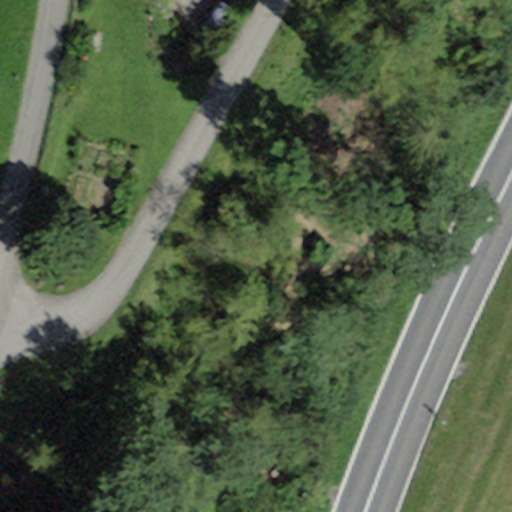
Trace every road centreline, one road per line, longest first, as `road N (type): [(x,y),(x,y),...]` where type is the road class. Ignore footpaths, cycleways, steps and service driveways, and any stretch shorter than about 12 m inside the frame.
road 1 (primary): [(511,173),(365,511)]
road 2 (residential): [(54,0),(0,252)]
